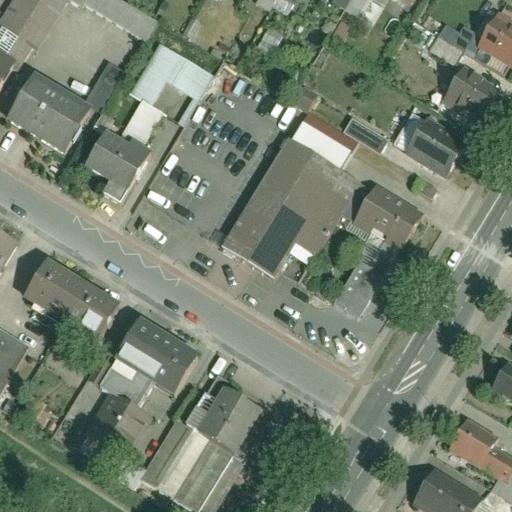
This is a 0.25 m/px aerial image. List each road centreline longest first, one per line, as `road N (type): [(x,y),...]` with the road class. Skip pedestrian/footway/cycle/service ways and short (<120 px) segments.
road 1 (residential): [(0,182),(386,416)]
road 2 (tertiary): [(511,208),(386,416)]
